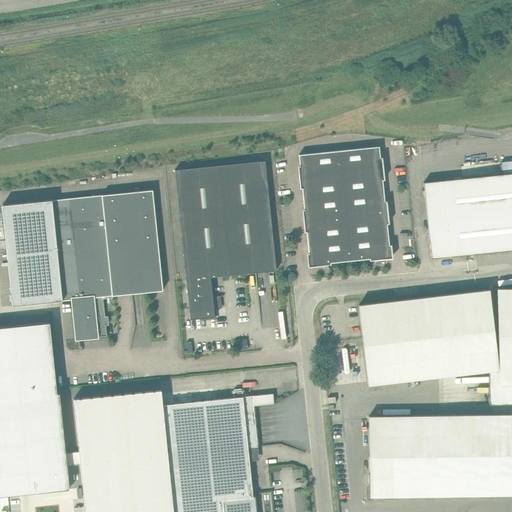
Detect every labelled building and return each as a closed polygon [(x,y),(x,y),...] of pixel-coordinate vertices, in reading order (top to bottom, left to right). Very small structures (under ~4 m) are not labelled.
[(310,265),(390,257),(379,146),(299,155),(310,265)] [(503,174),(423,183),(431,259),(451,257),(511,250),(511,160),(502,162),(503,174)] [(265,161),(175,170),(186,280),(210,277),(276,270),(265,161)] [(103,296),(163,290),(152,190),(2,205),(13,306),(72,299),(76,339),(107,336),(103,296)] [(212,296),(210,277),(186,280),(190,320),(214,317),(213,307),(218,306),(217,297),(223,296),(223,295),(212,296)] [(511,288),(497,289),(499,370),(499,384),(511,383),(511,288)] [(489,290),(419,298),(359,305),(368,385),(489,371),(499,370),(489,290)] [(48,322),(0,327),(0,496),(34,493),(34,491),(67,487),(68,489),(70,489),(67,465),(80,464),(79,453),(66,454),(60,393),(55,394),(48,322)] [(511,404),(511,383),(499,384),(499,370),(489,371),(489,405),(511,404)] [(256,511),(255,496),(253,496),(248,447),(258,446),(252,396),(242,397),(242,391),(233,391),(234,397),(162,405),(161,390),(73,399),(79,453),(80,464),(84,511),(256,511)] [(511,414),(369,416),(369,474),(369,498),(381,498),(381,497),(511,494),(511,414)]
